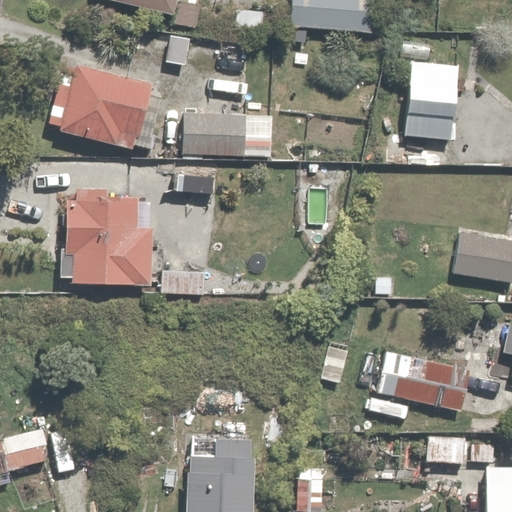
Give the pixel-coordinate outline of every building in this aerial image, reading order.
[(117,0),(174,16),(172,23),(194,29),(201,6),(180,0),(117,0)] [(374,0),(292,0),(292,29),(374,31),(374,0)] [(265,7),(235,7),(235,28),(265,28),(265,7)] [(462,61),(412,59),(407,137),(457,140),(462,61)] [(64,133),(133,153),(136,154),(156,88),(80,65),(76,79),(66,76),(52,121),(66,125),(64,133)] [(274,109),(185,109),(185,157),(274,157),(274,109)] [(80,197),(68,196),(67,249),(62,249),(61,283),(72,283),(72,285),(153,288),(155,229),(141,229),(142,199),(104,198),(104,190),(80,190),(80,197)] [(511,237),(461,231),(456,274),(511,280),(511,237)] [(210,269),(165,268),(163,294),(210,295),(210,269)] [(388,352),(379,392),(464,413),(473,372),(388,352)] [(176,388),(158,387),(153,458),(178,460),(181,413),(174,413),(176,388)] [(466,432),(429,433),(430,462),(466,461),(466,432)] [(189,511),(254,511),(259,440),(193,436),(189,511)] [(496,440),(470,440),(471,461),(496,460),(496,440)] [(511,511),(511,464),(490,464),(488,511),(511,511)] [(326,511),(328,476),(301,476),(300,511),(326,511)]
